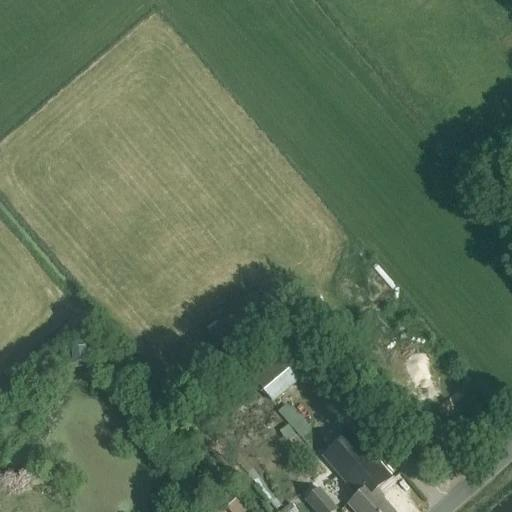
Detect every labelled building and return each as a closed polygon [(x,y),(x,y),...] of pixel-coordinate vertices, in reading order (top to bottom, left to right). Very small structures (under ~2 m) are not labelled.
[(210,334),(227,356),(264,328),(248,306),(247,305),(210,334)] [(272,404),(310,371),(290,349),(252,381),(272,404)] [(150,357),(162,371),(170,364),(159,350),(150,357)] [(394,511),(382,498),(383,497),(376,489),(388,478),(349,434),(323,457),(357,495),(347,505),(353,511),(394,511)] [(314,511),(334,511),(336,510),(319,490),(305,501),(314,511)]
